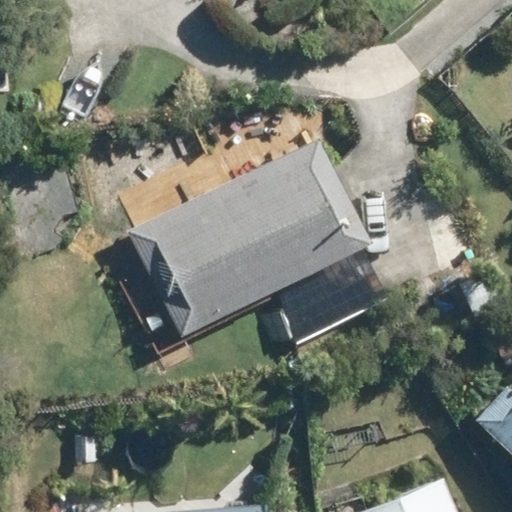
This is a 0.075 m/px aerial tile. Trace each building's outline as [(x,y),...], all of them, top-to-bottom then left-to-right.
[(307,124),(119,224),(172,324),(361,224),(307,124)] [(411,217),(437,268),(470,251),(443,200),(411,217)] [(329,275),(300,288),(313,317),(342,302),(329,275)] [(462,406),(511,451),(511,378),(506,385),(492,373),(462,406)] [(454,511),(437,470),(345,508),(347,511),(454,511)] [(257,511),(255,492),(85,508),(85,511),(257,511)]
